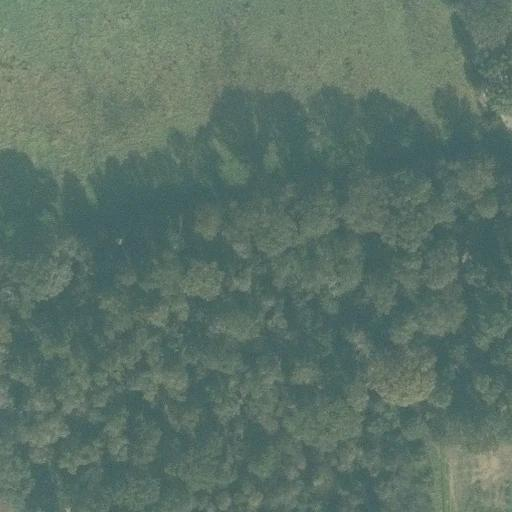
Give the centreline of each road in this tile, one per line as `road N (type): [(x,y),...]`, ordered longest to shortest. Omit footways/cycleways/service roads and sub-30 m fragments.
road 1 (track): [(83,511),(430,347)]
road 2 (track): [(511,191),(452,289),(430,347),(434,455)]
road 3 (unclassified): [(511,128),(473,0)]
